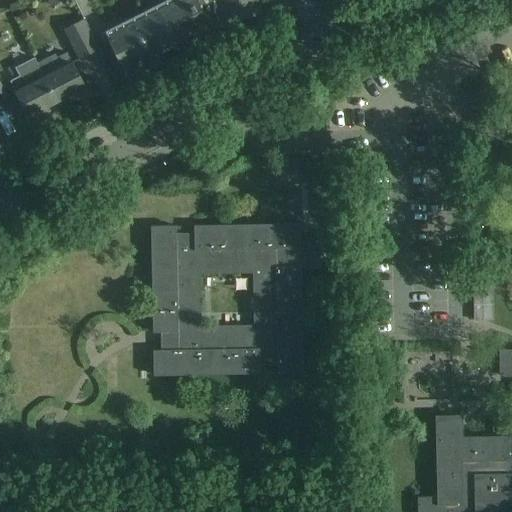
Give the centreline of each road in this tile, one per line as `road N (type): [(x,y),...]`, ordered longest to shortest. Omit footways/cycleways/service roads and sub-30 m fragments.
road 1 (tertiary): [(0,216),(309,58)]
road 2 (tertiary): [(309,58),(422,0)]
